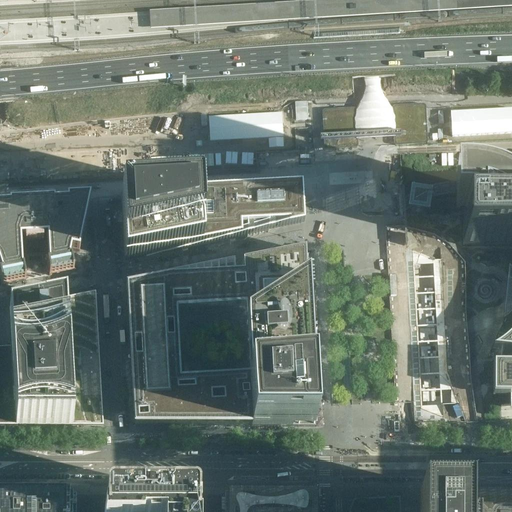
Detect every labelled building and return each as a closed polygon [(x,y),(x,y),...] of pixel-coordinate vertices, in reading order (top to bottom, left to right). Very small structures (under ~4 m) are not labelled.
[(337,0),(337,2),(362,1),(363,6),(363,12),(367,78),(376,77),(372,7),(371,1),(369,1),(368,0),(337,0)] [(135,13),(0,21),(0,45),(117,39),(136,38),(135,13)] [(376,77),(367,78),(364,78),(364,90),(358,104),(352,119),(353,140),(395,138),(394,119),(387,103),(380,88),(380,77),(376,77)] [(392,109),(393,127),(417,126),(417,136),(427,136),(426,108),(425,107),(425,106),(424,105),(423,105),(394,107),(393,107),(392,107),(392,108),(392,109)] [(511,106),(449,109),(450,141),(511,137),(511,106)] [(322,113),(323,132),(332,131),(332,126),(357,125),(356,112),(356,111),(355,110),(355,109),(354,109),(353,109),(325,110),(324,111),(323,111),(322,112),(322,113)] [(357,136),(357,125),(332,126),(332,131),(333,137),(357,136)] [(417,126),(393,127),(393,137),(417,136),(417,126)] [(333,137),(332,131),(323,132),(323,141),(333,140),(333,137)] [(358,146),(357,136),(333,137),(333,140),(323,141),(324,148),(324,149),(325,149),(325,150),(326,150),(327,150),(355,149),(356,149),(356,148),(357,148),(358,147),(358,146)] [(418,145),(417,136),(393,137),(393,144),(394,145),(394,146),(395,146),(396,147),(418,145)] [(427,142),(427,136),(417,136),(418,145),(425,145),(426,144),(427,144),(427,143),(427,142)] [(511,195),(503,192),(496,189),(489,187),(481,186),(473,185),(466,185),(459,185),(450,186),(441,188),(432,190),(411,187),(408,208),(415,209),(415,210),(415,211),(415,212),(416,213),(417,213),(418,213),(419,213),(420,213),(421,212),(421,211),(422,210),(429,211),(430,204),(433,203),(437,201),(445,199),(452,197),(459,197),(458,211),(475,211),(476,215),(462,215),(462,245),(511,245),(511,340),(508,344),(505,348),(501,350),(505,351),(502,370),(495,370),(495,400),(511,400),(511,411),(511,195)] [(304,225),(302,186),(280,187),(121,196),(125,261),(304,225)] [(79,252),(90,198),(66,199),(67,203),(54,203),(54,200),(9,202),(9,206),(0,206),(0,269),(1,273),(0,273),(0,280),(1,286),(26,281),(24,269),(22,269),(22,260),(48,259),(48,264),(47,264),(49,276),(52,275),(74,271),(72,259),(69,260),(71,251),(79,252)] [(252,437),(316,437),(305,251),(242,264),(243,277),(234,278),(234,280),(202,282),(202,280),(178,283),(177,287),(170,286),(171,280),(128,289),(137,430),(251,430),(252,437)] [(100,370),(99,358),(96,293),(65,299),(9,310),(10,336),(11,340),(11,348),(0,348),(0,426),(15,427),(70,427),(103,427),(102,416),(101,395),(100,370)] [(0,511),(75,511),(76,495),(38,495),(22,495),(0,494),(0,511)] [(106,498),(106,501),(106,507),(106,510),(105,511),(195,511),(196,495),(112,495),(108,495),(106,495),(106,498)] [(315,511),(316,496),(254,496),(226,495),(225,511),(315,511)] [(511,511),(511,496),(418,496),(418,511),(511,511)]
